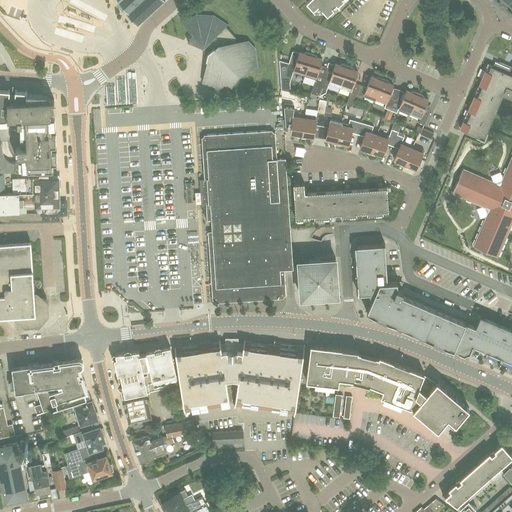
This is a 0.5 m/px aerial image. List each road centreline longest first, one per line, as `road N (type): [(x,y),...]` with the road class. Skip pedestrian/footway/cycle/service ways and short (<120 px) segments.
road 1 (tertiary): [(343,327),(236,321),(91,336)]
road 2 (tertiary): [(91,336),(73,84)]
road 3 (residential): [(280,511),(248,455),(206,460),(141,491)]
road 4 (tertiary): [(510,388),(343,327)]
road 5 (residential): [(510,388),(497,428),(403,511)]
road 6 (residential): [(141,491),(91,336)]
road 7 (residential): [(343,327),(342,233),(378,228),(395,235)]
road 8 (residential): [(380,59),(304,27),(278,0)]
